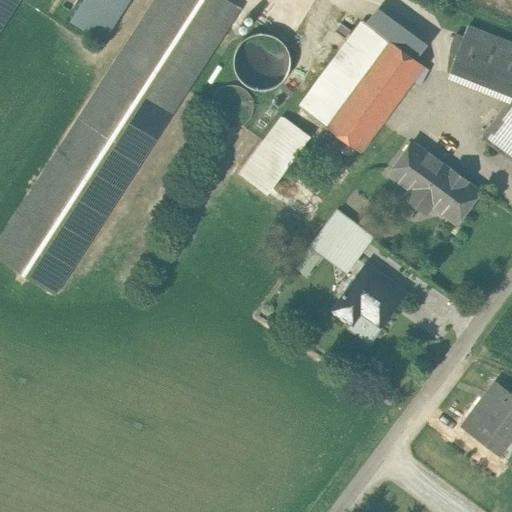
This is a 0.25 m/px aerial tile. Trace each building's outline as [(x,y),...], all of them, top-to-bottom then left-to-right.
[(0,0),(0,24),(15,0),(0,0)] [(224,0),(159,0),(0,245),(0,257),(51,291),(235,7),(224,0)] [(83,0),(70,20),(103,41),(128,0),(83,0)] [(434,49),(385,13),(375,28),(423,63),(434,49)] [(375,28),(363,19),(292,116),(308,127),(315,117),(360,150),(423,63),(375,28)] [(511,38),(468,21),(450,68),(511,92),(511,38)] [(287,72),(289,61),(287,50),(281,41),(271,35),(260,33),(250,35),(240,41),(234,51),(232,62),(234,73),(241,82),(250,88),(261,90),(272,88),(281,81),(287,72)] [(251,114),(252,105),(251,96),(246,89),(238,84),(230,83),(221,84),(214,89),(209,97),(207,105),(209,114),(214,121),(221,126),(230,128),(239,126),(246,121),(251,114)] [(511,94),(497,114),(511,124),(511,94)] [(511,124),(497,114),(482,134),(502,149),(511,136),(511,124)] [(309,136),(280,115),(239,170),(267,191),(309,136)] [(511,136),(502,149),(511,156),(511,136)] [(450,171),(411,142),(388,172),(412,190),(407,197),(424,210),(429,203),(455,222),(478,191),(464,181),(464,180),(451,170),(450,171)] [(374,236),(336,209),(319,232),(337,245),(347,232),(366,246),(374,236)] [(346,274),(357,259),(337,245),(319,232),(309,246),(346,274)] [(366,246),(347,232),(337,245),(357,259),(366,246)] [(385,284),(365,269),(367,266),(366,266),(334,310),(351,323),(360,311),(378,325),(402,292),(387,281),(385,284)] [(511,395),(495,383),(462,426),(490,448),(510,421),(511,422),(511,395)]
